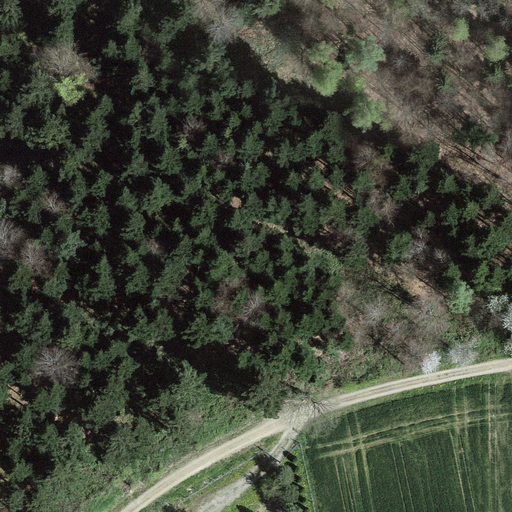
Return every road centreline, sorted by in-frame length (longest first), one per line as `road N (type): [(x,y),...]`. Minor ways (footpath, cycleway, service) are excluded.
road 1 (track): [(511,362),(273,415),(128,511)]
road 2 (track): [(216,511),(307,408)]
